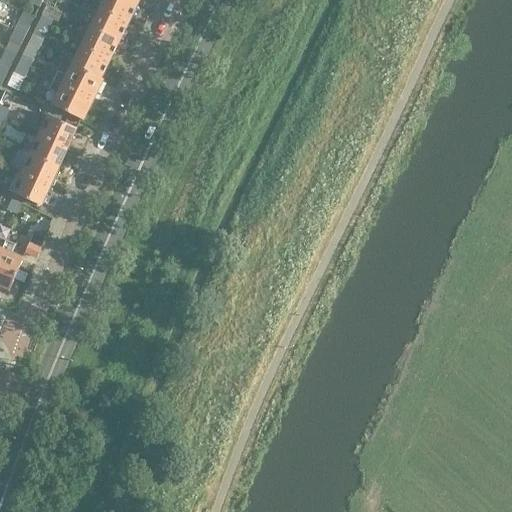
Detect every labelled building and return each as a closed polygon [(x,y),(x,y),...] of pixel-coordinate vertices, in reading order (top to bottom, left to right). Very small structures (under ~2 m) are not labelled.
[(42,0),(29,0),(28,5),(38,10),(43,0),(42,0)] [(49,0),(46,6),(57,11),(62,0),(49,0)] [(130,0),(102,0),(98,8),(127,22),(136,3),(130,0)] [(98,8),(89,27),(118,41),(127,22),(98,8)] [(34,17),(23,12),(13,32),(24,37),(34,17)] [(37,25),(48,30),(53,19),(42,14),(37,25)] [(37,25),(28,43),(39,48),(48,30),(37,25)] [(108,60),(118,41),(89,27),(84,38),(76,33),(72,42),(80,46),(108,60)] [(24,37),(13,32),(4,51),(15,57),(24,37)] [(28,43),(18,63),(29,69),(39,48),(28,43)] [(80,46),(71,64),(99,78),(108,60),(80,46)] [(15,57),(4,51),(0,59),(0,72),(5,75),(15,57)] [(18,63),(7,85),(18,91),(29,69),(18,63)] [(57,72),(52,80),(93,100),(103,80),(99,78),(71,64),(65,76),(57,72)] [(56,93),(51,105),(82,121),(93,100),(52,80),(48,89),(56,93)] [(0,118),(4,120),(10,108),(0,103),(0,118)] [(35,120),(30,132),(37,135),(67,148),(75,128),(46,115),(42,123),(35,120)] [(58,167),(67,148),(37,135),(30,132),(27,131),(19,149),(29,154),(58,167)] [(19,149),(10,169),(49,186),(58,167),(29,154),(19,149)] [(20,173),(12,192),(11,193),(41,206),(49,186),(20,173)] [(21,203),(11,199),(6,210),(17,215),(21,203)] [(6,241),(0,254),(0,286),(10,291),(23,258),(11,253),(14,244),(6,241)] [(28,243),(24,253),(36,258),(40,248),(28,243)]
